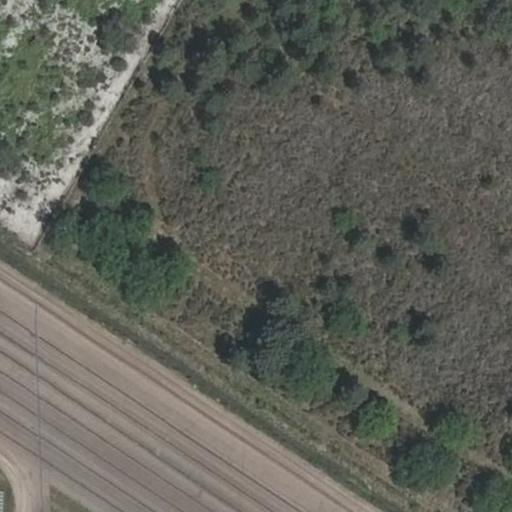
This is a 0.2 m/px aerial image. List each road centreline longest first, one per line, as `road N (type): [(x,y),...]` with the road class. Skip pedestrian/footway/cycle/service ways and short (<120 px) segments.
road 1 (track): [(0,277),(354,511)]
road 2 (track): [(20,511),(12,285)]
